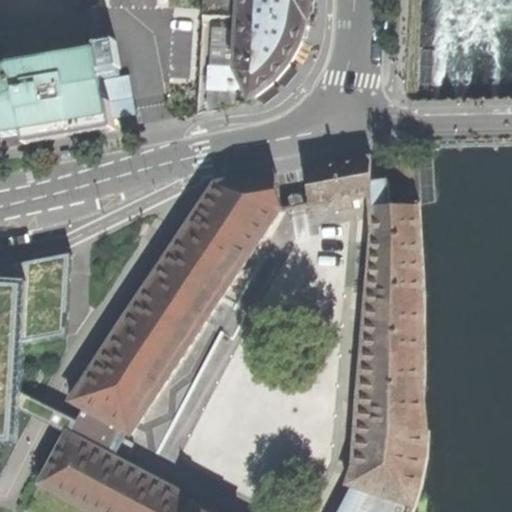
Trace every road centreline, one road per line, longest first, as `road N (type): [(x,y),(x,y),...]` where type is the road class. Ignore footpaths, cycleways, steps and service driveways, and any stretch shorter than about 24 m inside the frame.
road 1 (tertiary): [(0,205),(344,123)]
road 2 (residential): [(344,123),(511,120)]
road 3 (tertiary): [(352,0),(344,123)]
